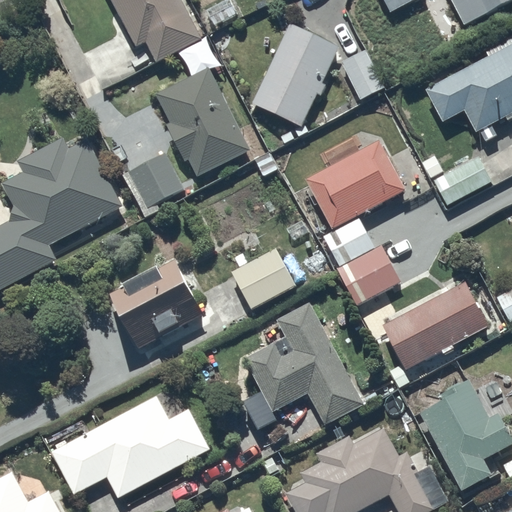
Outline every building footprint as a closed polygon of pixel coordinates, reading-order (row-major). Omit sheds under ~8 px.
[(204,37),(184,0),(114,0),(138,46),(148,40),(159,61),(204,37)] [(386,0),(391,10),(411,0),(386,0)] [(453,0),(465,22),(508,0),(453,0)] [(340,45),(290,22),(254,102),(303,124),(318,91),(323,93),(327,83),(323,81),(340,45)] [(490,54),(428,87),(445,119),(466,108),(478,130),(482,129),(487,139),(499,133),(493,122),(507,115),(509,118),(511,116),(511,34),(487,48),(490,54)] [(368,47),(341,60),(360,98),(386,85),(368,47)] [(251,148),(209,67),(158,93),(172,120),(168,123),(186,159),(190,157),(199,175),(251,148)] [(51,243),(125,203),(88,137),(69,147),(62,135),(18,159),(25,170),(4,182),(16,204),(12,218),(0,224),(0,288),(59,257),(51,243)] [(308,175),(334,226),(408,188),(382,137),(308,175)] [(169,155),(126,177),(148,220),(164,212),(160,203),(186,190),(169,155)] [(480,155),(435,178),(448,203),(493,180),(480,155)] [(361,216),(325,234),(341,265),(339,266),(358,305),(404,281),(384,242),(376,246),(361,216)] [(278,245),(232,270),(253,308),(298,283),(278,245)] [(162,261),(125,280),(128,286),(114,293),(141,345),(206,311),(179,257),(164,265),(162,261)] [(465,280),(384,323),(407,367),(442,349),(445,354),(455,348),(452,343),(488,324),(465,280)] [(511,287),(496,296),(510,321),(511,319),(511,287)] [(366,402),(310,299),(277,317),(287,334),(246,356),(275,410),(310,391),(327,423),(366,402)] [(421,408),(464,487),(492,472),(484,458),(511,442),(511,436),(498,411),(490,415),(469,375),(440,391),(443,397),(421,408)] [(109,475),(119,495),(212,447),(191,407),(171,417),(159,393),(53,448),(76,492),(109,475)] [(384,426),(354,442),(350,434),(318,452),(322,460),(302,471),(307,481),(287,491),(298,511),(355,511),(391,493),(400,511),(425,511),(450,499),(431,463),(420,469),(409,449),(399,455),(384,426)] [(61,511),(49,489),(30,499),(14,470),(0,476),(0,511),(61,511)]
